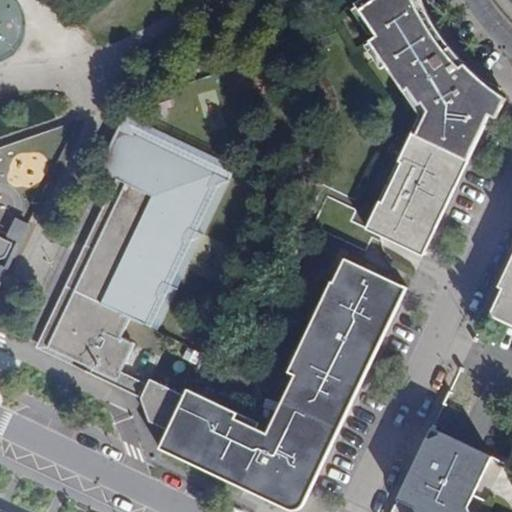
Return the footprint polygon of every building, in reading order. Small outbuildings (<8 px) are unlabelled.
[(490,117),(500,95),(496,92),(490,87),(485,82),(479,77),(474,71),(468,66),(464,61),(457,54),(452,47),(446,40),(442,34),(438,28),(433,22),(429,16),(426,10),(423,4),(421,0),(367,0),(367,1),(366,0),(364,0),(358,4),(382,36),(374,41),(410,91),(418,86),(434,108),(419,139),(412,136),(368,230),(423,257),(426,250),(424,243),(432,228),(436,229),(490,117)] [(418,86),(410,91),(424,110),(412,136),(419,139),(434,108),(418,86)] [(507,99),(500,95),(490,117),(496,121),(507,99)] [(172,288),(161,281),(166,271),(170,273),(183,244),(196,239),(204,236),(199,234),(186,228),(193,216),(195,218),(211,189),(222,184),(229,182),(229,181),(135,138),(125,115),(99,170),(117,179),(104,206),(85,247),(95,252),(48,349),(89,370),(87,374),(114,387),(135,346),(121,339),(131,320),(144,327),(158,299),(178,290),(172,288)] [(222,184),(211,189),(195,218),(193,216),(186,228),(199,234),(222,184)] [(20,241),(28,225),(21,221),(13,238),(20,241)] [(22,242),(30,226),(28,225),(20,241),(22,242)] [(0,295),(4,287),(0,284),(0,261),(2,262),(6,262),(10,261),(17,246),(2,239),(1,241),(0,240),(0,236),(2,233),(0,231),(0,295)] [(196,239),(183,244),(170,273),(166,271),(161,281),(172,288),(196,239)] [(380,348),(408,288),(345,259),(333,285),(331,284),(320,307),(325,310),(305,354),(299,351),(288,375),(295,378),(267,436),(257,431),(235,420),(238,415),(188,391),(184,398),(169,431),(162,445),(159,451),(187,464),(206,473),(279,508),(283,507),(287,508),(290,508),(295,507),(298,506),(300,504),(303,502),(305,499),(308,496),(310,493),(328,455),(340,429),(353,403),(370,368),(380,348)] [(511,262),(499,290),(500,291),(488,316),(511,327),(511,262)] [(169,431),(184,398),(151,382),(142,400),(149,421),(169,431)] [(469,511),(469,509),(493,459),(433,431),(393,511),(469,511)]
